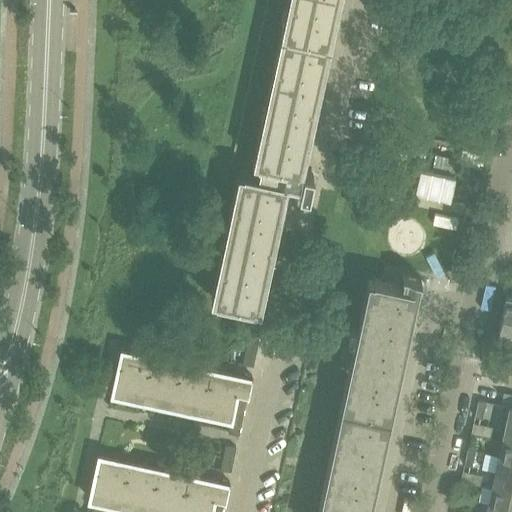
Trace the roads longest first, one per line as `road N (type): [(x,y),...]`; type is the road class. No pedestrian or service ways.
road 1 (tertiary): [(10,349),(37,199),(48,0)]
road 2 (residential): [(325,167),(362,0)]
road 3 (residential): [(242,511),(274,355)]
road 4 (residential): [(431,511),(461,371)]
road 5 (residential): [(461,371),(490,240)]
